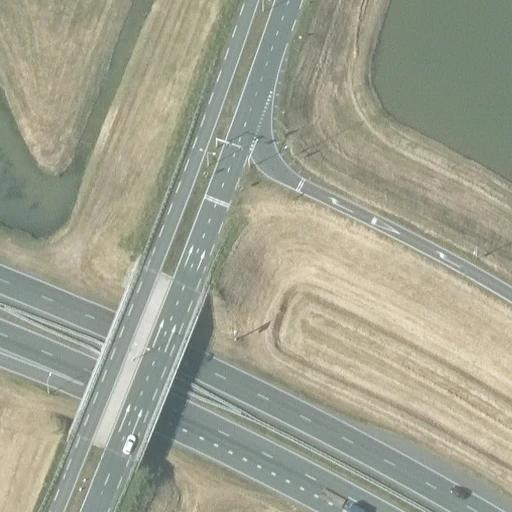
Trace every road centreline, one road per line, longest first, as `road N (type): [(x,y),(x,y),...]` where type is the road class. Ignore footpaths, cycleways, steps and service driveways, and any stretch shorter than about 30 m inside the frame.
road 1 (primary): [(250,0),(52,511)]
road 2 (trunk): [(478,511),(184,358),(0,279)]
road 3 (primary): [(94,511),(261,79)]
road 4 (trunk): [(511,292),(272,164),(255,130),(261,79)]
road 5 (trunk): [(92,373),(367,511)]
